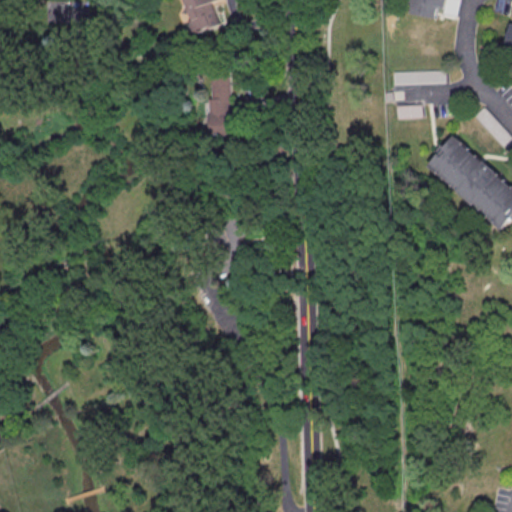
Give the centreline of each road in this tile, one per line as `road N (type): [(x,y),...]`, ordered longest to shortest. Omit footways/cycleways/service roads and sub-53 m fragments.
road 1 (residential): [(312,511),(291,0)]
road 2 (residential): [(469,0),(465,62),(511,121)]
